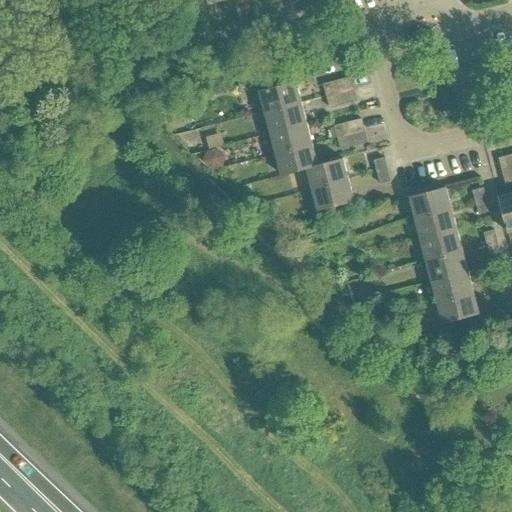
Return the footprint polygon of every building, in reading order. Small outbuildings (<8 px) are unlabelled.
[(232,8),(230,0),(207,0),(209,5),(224,1),(226,10),(232,8)] [(324,85),(327,97),(354,90),(351,78),(324,85)] [(260,92),(265,113),(301,103),(296,82),(260,92)] [(354,90),(327,97),(330,109),(357,101),(354,90)] [(265,113),(271,134),(307,125),(301,103),(265,113)] [(335,127),(338,139),(365,132),(362,120),(335,127)] [(271,134),(277,155),(313,145),(307,125),(271,134)] [(365,132),(338,139),(341,150),(368,143),(365,132)] [(282,176),(307,170),(307,169),(318,166),(313,145),(277,155),(282,176)] [(511,184),(511,160),(511,156),(499,159),(506,186),(511,184)] [(307,170),(313,191),(349,181),(343,159),(318,166),(307,169),(307,170)] [(374,161),(377,173),(388,170),(385,159),(374,161)] [(388,170),(377,173),(380,185),(391,182),(388,170)] [(349,181),(313,191),(318,212),(354,202),(349,181)] [(410,198),(415,219),(452,210),(446,188),(410,198)] [(473,192),(476,203),(486,200),(483,189),(473,192)] [(511,232),(511,193),(498,197),(508,233),(511,232)] [(486,200),(476,203),(479,215),(490,212),(486,200)] [(415,219),(421,240),(457,230),(452,210),(415,219)] [(421,240),(426,261),(463,251),(457,230),(421,240)] [(484,234),(487,245),(498,242),(494,231),(484,234)] [(498,242),(487,245),(490,257),(501,254),(498,242)] [(426,261),(432,282),(468,272),(463,251),(426,261)] [(432,282),(437,303),(474,293),(468,272),(432,282)] [(495,275),(498,287),(509,284),(505,273),(495,275)] [(509,284),(498,287),(501,299),(511,296),(509,284)] [(474,293),(437,303),(443,324),(479,315),(474,293)]
